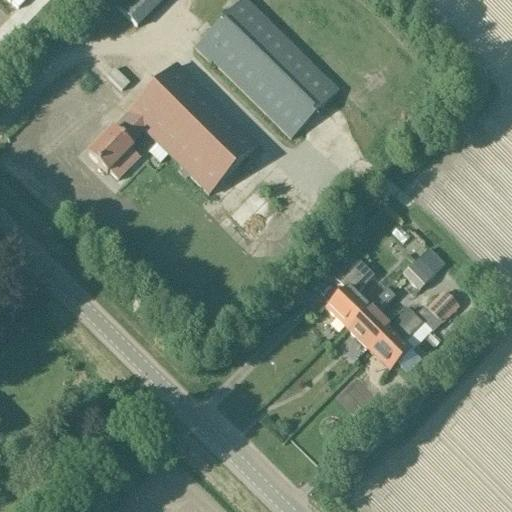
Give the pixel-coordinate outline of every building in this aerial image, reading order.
[(135,29),(165,0),(116,0),(111,5),(135,29)] [(243,1),(194,50),(210,66),(211,64),(290,142),(337,95),(243,1)] [(40,60),(46,54),(40,49),(35,55),(40,60)] [(112,132),(87,157),(106,176),(107,174),(116,182),(138,160),(130,152),(131,150),(129,147),(143,133),(207,197),(256,148),(176,68),(127,117),(130,121),(116,135),(112,132)] [(119,94),(129,85),(114,70),(105,79),(119,94)] [(418,294),(442,269),(444,266),(427,250),(401,277),(418,294)] [(367,309),(354,296),(372,278),(353,259),(332,280),(344,291),(324,310),(344,331),(367,309)] [(388,329),(380,321),(377,317),(402,292),(393,283),(367,309),(344,331),(365,352),(388,329)] [(409,351),(403,345),(422,326),(431,335),(440,326),(441,327),(458,310),(442,294),(425,311),(424,311),(415,320),(406,311),(388,329),(365,352),(386,373),(409,351)]
